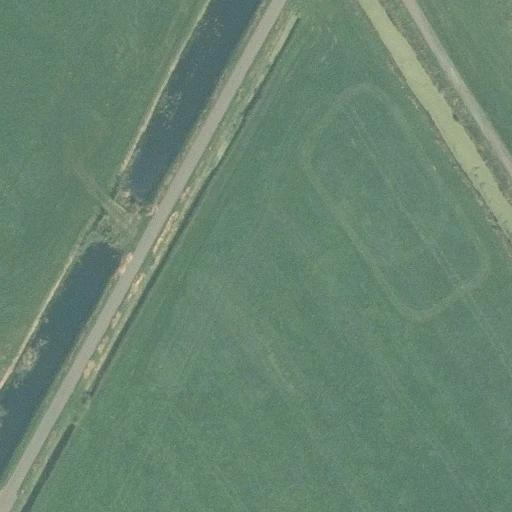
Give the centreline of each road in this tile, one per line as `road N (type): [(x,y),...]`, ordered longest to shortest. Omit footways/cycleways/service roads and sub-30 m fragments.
road 1 (unclassified): [(3,511),(285,0)]
road 2 (unclassified): [(511,162),(405,0)]
